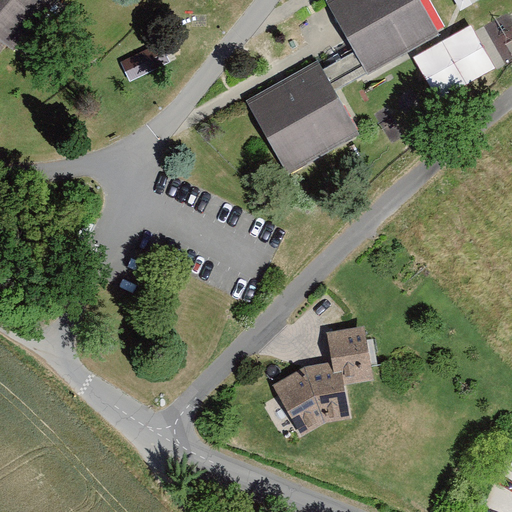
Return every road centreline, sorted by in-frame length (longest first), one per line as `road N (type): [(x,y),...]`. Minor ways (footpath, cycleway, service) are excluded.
road 1 (residential): [(511,119),(134,434)]
road 2 (residential): [(333,511),(134,434)]
road 3 (residential): [(134,434),(80,373),(0,319)]
